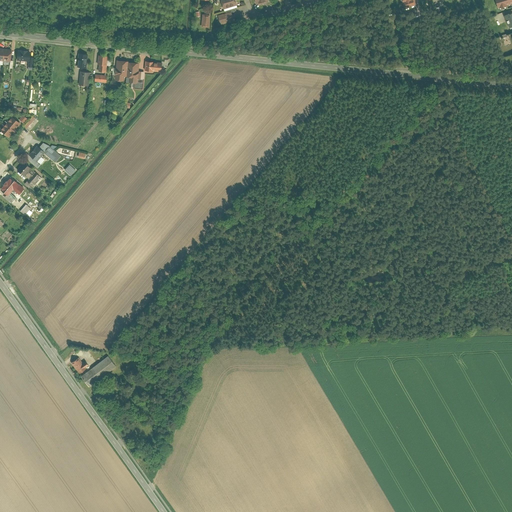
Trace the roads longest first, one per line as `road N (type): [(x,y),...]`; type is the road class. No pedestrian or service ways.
road 1 (tertiary): [(511,86),(0,32)]
road 2 (track): [(148,491),(208,358),(263,279),(438,78)]
road 3 (tertiary): [(0,279),(163,511)]
